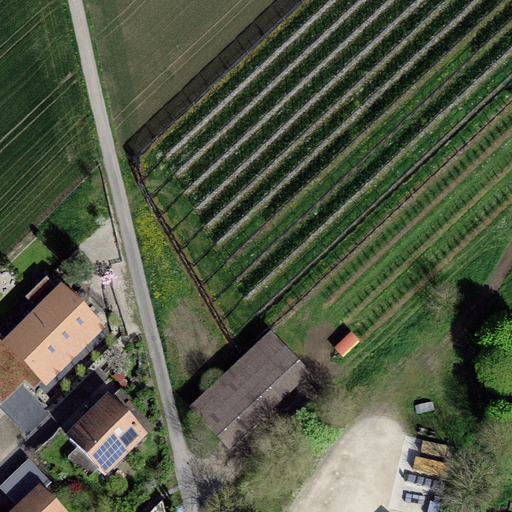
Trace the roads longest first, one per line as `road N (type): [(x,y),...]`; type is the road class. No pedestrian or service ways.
road 1 (track): [(200,511),(79,0)]
road 2 (residential): [(0,485),(158,334)]
